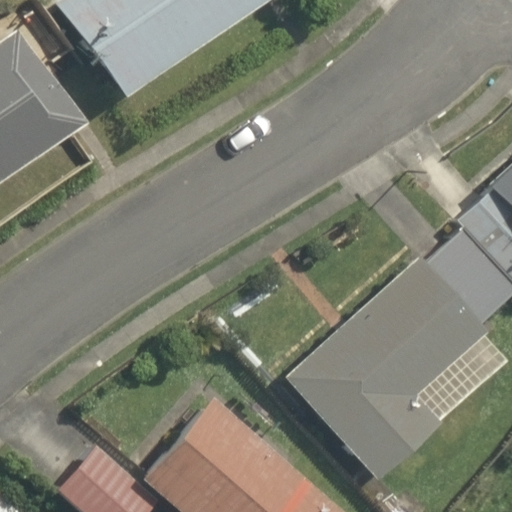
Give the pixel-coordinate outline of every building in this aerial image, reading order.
[(50,0),(48,2),(111,97),(256,1),(255,0),(50,0)] [(0,35),(0,169),(73,119),(10,29),(0,35)] [(450,218),(511,285),(511,283),(511,145),(473,181),(481,190),(450,218)] [(274,378),(365,477),(427,420),(405,395),(475,330),(470,325),(509,289),(452,228),(413,263),(406,256),(274,378)] [(131,481),(166,511),(335,511),(203,397),(131,481)] [(44,491),(67,511),(136,511),(149,498),(87,443),(44,491)] [(0,511),(11,511),(16,507),(0,492),(0,511)]
